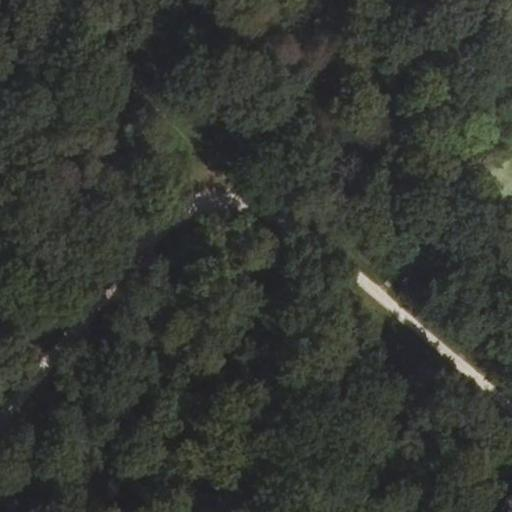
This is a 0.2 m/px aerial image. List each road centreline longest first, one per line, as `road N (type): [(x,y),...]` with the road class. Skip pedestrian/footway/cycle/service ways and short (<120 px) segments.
road 1 (track): [(218,164),(511,408)]
road 2 (track): [(0,425),(218,164)]
